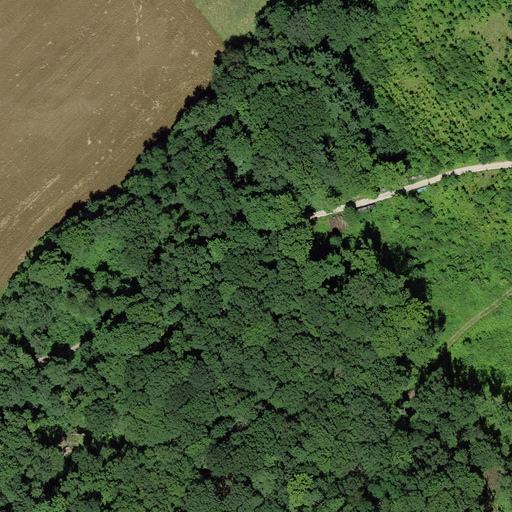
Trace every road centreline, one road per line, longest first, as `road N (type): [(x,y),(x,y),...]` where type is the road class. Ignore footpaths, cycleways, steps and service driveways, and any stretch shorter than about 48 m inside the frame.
road 1 (track): [(511,163),(231,233),(192,252),(58,358),(0,366)]
road 2 (track): [(511,291),(457,333),(386,434),(294,511)]
